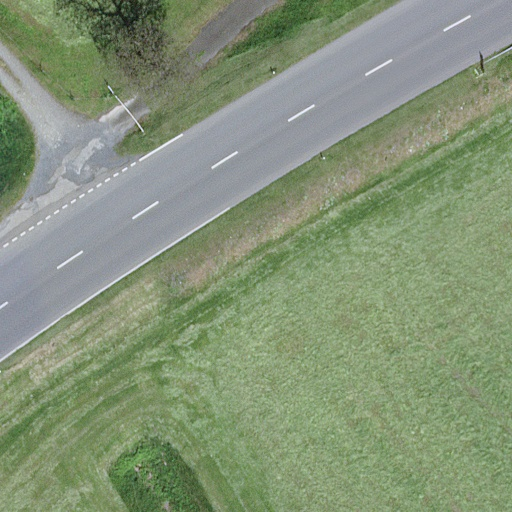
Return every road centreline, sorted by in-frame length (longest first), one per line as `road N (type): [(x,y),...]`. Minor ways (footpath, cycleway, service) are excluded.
road 1 (primary): [(95,244),(360,75),(500,0)]
road 2 (unclassified): [(95,244),(73,143),(268,0)]
